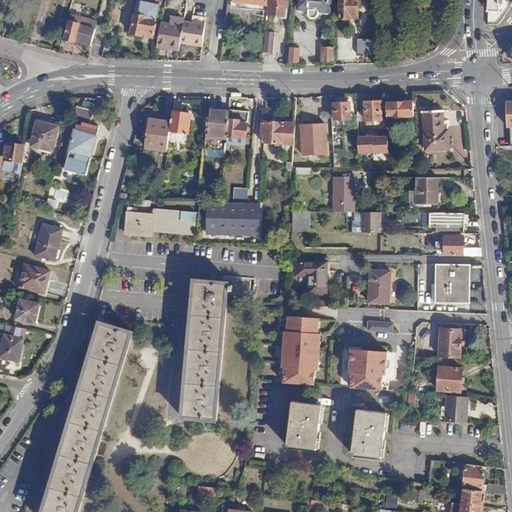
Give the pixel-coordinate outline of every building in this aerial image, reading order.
[(141,0),(138,17),(135,16),(132,34),(154,38),(161,0),(141,0)] [(230,0),(230,2),(241,4),(241,8),(253,9),(253,5),(263,6),(263,0),(230,0)] [(285,2),(268,0),(267,17),(283,19),(285,2)] [(328,0),(298,0),(298,11),(307,12),(307,17),(309,19),(311,21),(314,21),(317,20),(318,16),(319,12),(328,12),(328,0)] [(338,0),(339,18),(358,19),(358,0),(338,0)] [(505,0),(488,0),(487,12),(499,13),(500,9),(502,9),(503,4),(505,4),(505,0)] [(82,18),(71,15),(64,39),(65,42),(72,44),(75,42),(76,40),(91,44),(95,30),(80,26),(82,18)] [(181,28),(160,24),(156,45),(169,48),(168,53),(177,53),(178,46),(200,50),(204,27),(182,24),(181,28)] [(272,34),(262,33),(260,54),(269,55),(272,34)] [(373,55),(372,39),(355,40),(356,55),(373,55)] [(298,49),(288,48),(287,63),(297,64),(298,49)] [(332,48),(320,48),(320,63),(332,63),(332,48)] [(381,102),(363,103),(364,121),(382,120),(381,102)] [(350,103),(334,104),(335,120),(351,119),(350,103)] [(413,103),(385,104),(386,117),(414,116),(413,103)] [(249,111),(230,108),(230,111),(226,141),(224,156),(238,157),(239,142),(244,143),(244,137),(247,136),(249,111)] [(226,141),(230,111),(209,109),(206,139),(226,141)] [(173,110),(171,122),(168,142),(191,145),(196,113),(173,110)] [(443,112),(424,113),(426,152),(449,151),(448,137),(444,137),(443,112)] [(168,142),(171,122),(151,119),(147,146),(167,149),(168,142)] [(58,125),(38,121),(34,139),(32,147),(53,151),(58,125)] [(99,128),(78,122),(66,168),(87,174),(99,128)] [(294,123),(262,122),(261,142),(293,145),(294,123)] [(325,125),(300,126),(301,156),(327,155),(325,125)] [(34,139),(27,137),(26,145),(23,160),(30,161),(32,147),(34,139)] [(388,153),(387,137),(372,137),(357,137),(358,153),(388,153)] [(23,160),(26,145),(8,142),(6,160),(3,159),(1,170),(21,173),(23,160)] [(312,167),(296,167),(295,176),(311,177),(312,167)] [(354,176),(335,176),(335,209),(354,209),(354,176)] [(436,178),(413,177),(413,204),(435,205),(436,178)] [(234,184),(233,198),(248,197),(249,185),(234,184)] [(59,200),(66,202),(69,192),(51,188),(46,206),(56,209),(59,200)] [(233,198),(210,197),(208,230),(262,231),(262,198),(248,197),(233,198)] [(153,214),(128,211),(126,232),(151,235),(152,229),(194,233),(196,212),(154,208),(153,214)] [(308,209),(293,209),(292,228),(306,229),(308,209)] [(380,211),(362,211),(361,231),(379,231),(380,211)] [(463,213),(427,212),(428,225),(462,226),(463,213)] [(64,228),(46,223),(37,253),(57,258),(64,228)] [(463,236),(443,236),(443,241),(434,241),(434,249),(444,249),(443,254),(481,255),(480,247),(463,247),(463,236)] [(328,260),(299,259),(298,273),(309,273),(308,290),(327,290),(328,260)] [(51,271),(26,265),(20,287),(41,292),(44,279),(49,280),(51,271)] [(470,266),(437,265),(435,303),(469,304),(470,266)] [(389,270),(369,269),(368,301),(388,302),(389,270)] [(230,282),(196,279),(182,417),(216,420),(230,282)] [(40,303),(23,299),(18,319),(36,323),(40,303)] [(322,333),(319,333),(320,318),(289,315),(288,330),(286,330),(283,367),(285,367),(284,382),(314,385),(316,370),(318,370),(322,333)] [(389,323),(369,321),(368,330),(388,331),(389,323)] [(101,323),(43,511),(77,511),(131,333),(101,323)] [(27,329),(11,325),(9,335),(4,334),(0,351),(0,356),(20,361),(27,329)] [(463,331),(442,330),(441,356),(461,357),(463,331)] [(383,375),(386,376),(388,353),(352,350),(350,373),(352,373),(351,388),(382,391),(383,375)] [(463,370),(440,367),(438,389),(461,392),(463,370)] [(470,398),(448,396),(445,423),(467,425),(470,398)] [(318,405),(290,401),(283,445),(312,449),(318,405)] [(383,414),(354,410),(348,454),(377,458),(383,414)] [(478,467),(464,465),(461,486),(483,489),(484,474),(477,473),(478,467)] [(506,485),(489,483),(488,492),(506,493),(506,485)] [(215,486),(199,485),(198,496),(214,498),(215,486)] [(461,489),(459,504),(480,506),(482,492),(461,489)] [(435,493),(416,491),(415,498),(419,499),(434,500),(435,493)] [(386,506),(397,508),(398,499),(387,497),(386,506)] [(434,500),(419,499),(417,508),(440,510),(441,501),(434,500)] [(459,504),(452,503),(451,511),(479,511),(480,506),(459,504)]
